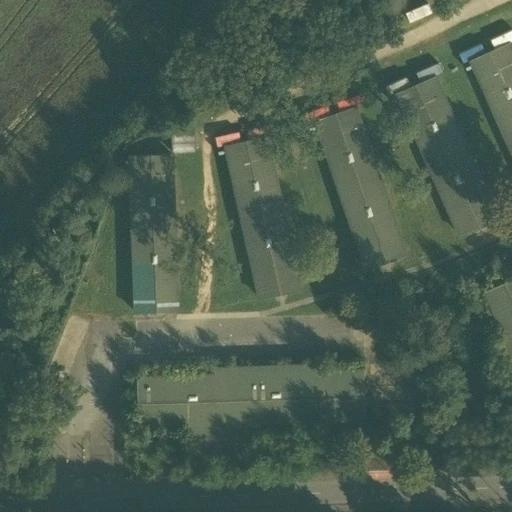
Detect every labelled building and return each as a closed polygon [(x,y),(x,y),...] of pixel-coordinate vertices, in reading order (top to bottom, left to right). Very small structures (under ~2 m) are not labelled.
[(511,50),(508,42),(470,60),(511,152),(511,50)] [(498,219),(434,76),(396,93),(460,236),(498,219)] [(406,255),(355,107),(315,121),(365,269),(406,255)] [(266,136),(225,145),(259,299),(300,290),(266,136)] [(172,155),(129,156),(134,313),(177,311),(172,155)] [(511,278),(484,292),(504,336),(500,338),(511,364),(511,278)] [(393,309),(353,310),(354,328),(393,328),(393,309)] [(70,315),(47,371),(66,379),(89,323),(70,315)] [(312,365),(214,368),(214,374),(137,377),(138,428),(188,427),(188,435),(299,431),(299,423),(364,421),(362,369),(312,371),(312,365)] [(65,393),(44,393),(45,434),(65,434),(65,393)]
